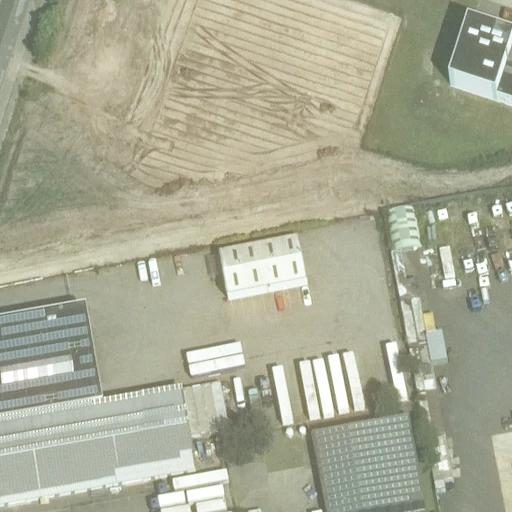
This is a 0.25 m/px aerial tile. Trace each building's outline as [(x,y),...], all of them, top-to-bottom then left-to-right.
[(511,41),(471,28),(452,88),(511,107),(511,41)] [(301,244),(222,260),(230,303),(310,287),(301,244)] [(85,311),(0,325),(0,425),(102,408),(85,311)] [(184,395),(0,426),(0,509),(198,475),(184,395)] [(427,511),(411,423),(314,441),(327,511),(427,511)]
